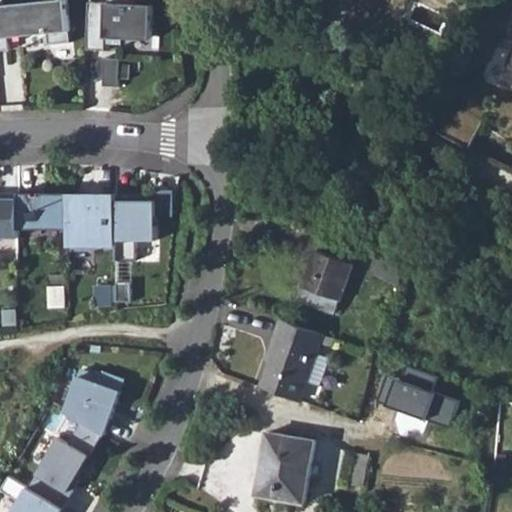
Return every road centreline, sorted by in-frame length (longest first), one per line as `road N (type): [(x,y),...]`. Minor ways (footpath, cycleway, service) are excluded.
road 1 (residential): [(126,511),(183,392),(208,278),(221,148)]
road 2 (residential): [(0,134),(89,132),(221,148)]
road 3 (residential): [(221,148),(206,0)]
